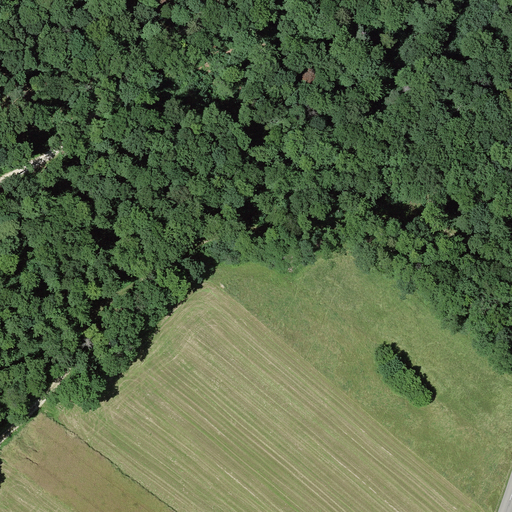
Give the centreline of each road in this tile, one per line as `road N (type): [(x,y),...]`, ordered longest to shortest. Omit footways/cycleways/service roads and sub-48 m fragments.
road 1 (track): [(0,442),(56,380),(107,302),(212,233),(302,230),(386,212),(469,236),(511,236)]
road 2 (track): [(0,180),(65,140),(210,0)]
